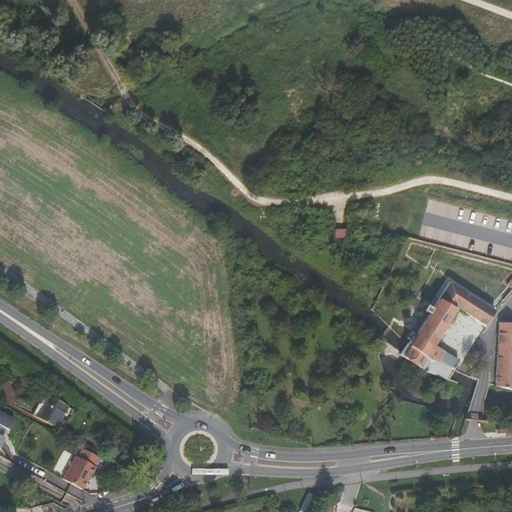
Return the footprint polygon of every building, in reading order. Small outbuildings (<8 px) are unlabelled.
[(486,329),(496,315),(452,284),(412,347),(409,346),(402,356),(421,372),(448,382),(454,372),(459,365),(433,351),(459,311),(486,329)] [(494,308),(499,312),(506,304),(501,300),(494,308)] [(412,326),(407,322),(402,329),(407,333),(412,326)] [(511,323),(505,324),(501,324),(496,385),(511,389),(511,323)] [(32,414),(61,430),(65,422),(59,419),(66,406),(43,394),(32,414)] [(59,419),(65,422),(72,409),(66,406),(59,419)] [(0,447),(15,417),(0,410),(0,447)] [(74,455),(62,478),(81,488),(86,479),(89,473),(90,474),(95,465),(92,464),(97,455),(82,448),(78,456),(74,455)] [(315,490),(308,487),(301,505),(309,507),(315,490)]
